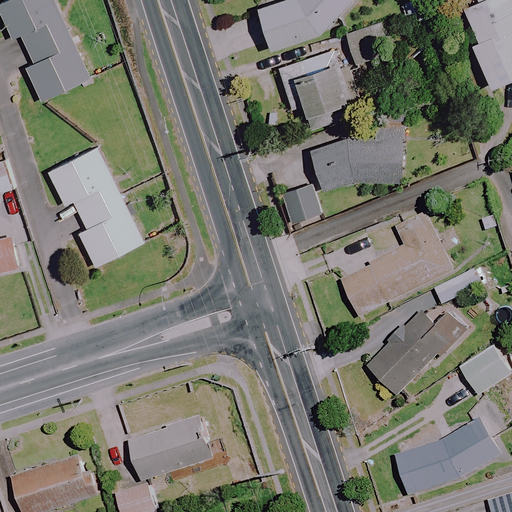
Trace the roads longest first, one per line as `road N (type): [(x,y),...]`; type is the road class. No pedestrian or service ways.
road 1 (tertiary): [(254,306),(224,210),(223,179),(164,0)]
road 2 (tertiary): [(0,390),(254,306)]
road 3 (tertiary): [(332,511),(275,340),(254,306)]
